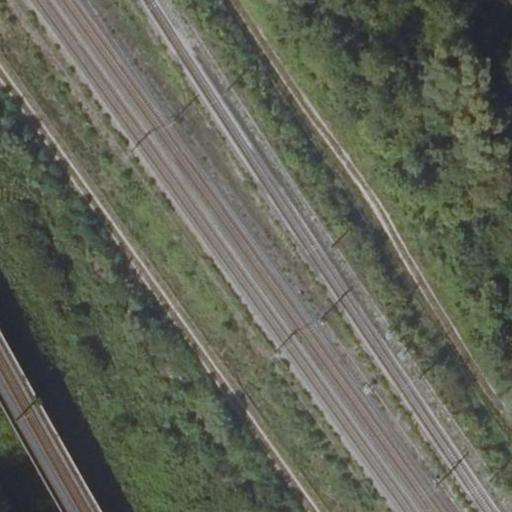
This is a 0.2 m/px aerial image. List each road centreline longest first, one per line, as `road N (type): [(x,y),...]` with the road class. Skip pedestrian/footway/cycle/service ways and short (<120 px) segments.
road 1 (track): [(0,71),(308,511)]
road 2 (track): [(511,413),(237,0)]
